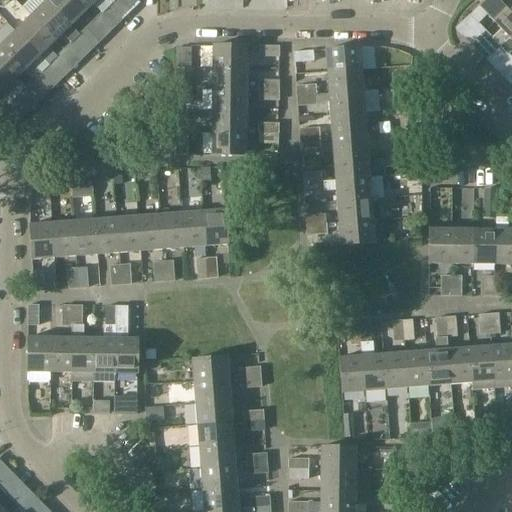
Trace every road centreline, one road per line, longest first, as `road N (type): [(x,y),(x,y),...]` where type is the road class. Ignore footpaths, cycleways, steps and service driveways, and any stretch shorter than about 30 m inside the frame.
road 1 (residential): [(427,31),(170,28),(10,170)]
road 2 (residential): [(10,170),(7,396),(14,429),(87,511)]
road 3 (residential): [(511,127),(427,31)]
